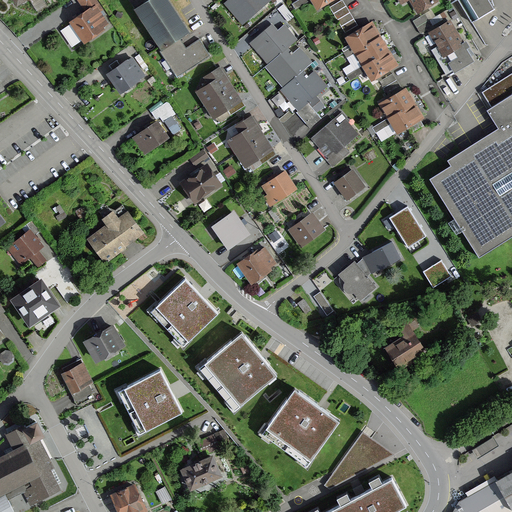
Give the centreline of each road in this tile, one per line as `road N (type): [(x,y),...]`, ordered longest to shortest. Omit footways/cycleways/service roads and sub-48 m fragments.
road 1 (residential): [(347,236),(195,0)]
road 2 (residential): [(0,42),(180,237)]
road 3 (residential): [(257,312),(374,396),(434,464)]
road 4 (residential): [(35,385),(49,353),(94,304),(180,237)]
road 5 (residential): [(444,119),(347,236)]
road 6 (residential): [(444,119),(383,17),(364,0)]
road 7 (residential): [(97,511),(35,385)]
